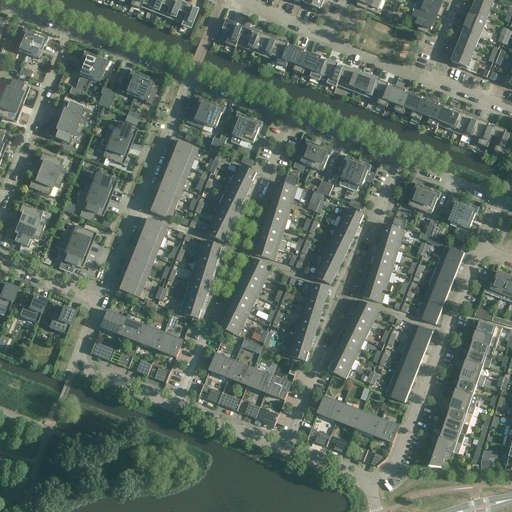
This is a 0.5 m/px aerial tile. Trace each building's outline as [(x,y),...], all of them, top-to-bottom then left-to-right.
[(124,0),(123,1),(131,4),(129,8),(139,12),(140,8),(143,0),(124,0)] [(157,15),(163,0),(143,0),(140,8),(157,15)] [(174,21),(182,2),(175,0),(163,0),(157,15),(174,21)] [(320,10),(324,0),(306,0),(304,4),(306,5),(306,7),(312,9),(313,8),(320,10)] [(381,0),(357,0),(357,1),(358,2),(357,6),(367,9),(367,10),(369,6),(378,10),(381,0)] [(441,7),(443,2),(437,0),(419,0),(418,3),(443,13),(444,9),(445,9),(441,7)] [(476,0),(476,2),(492,8),(494,0),(476,0)] [(193,7),(182,2),(174,21),(181,24),(180,27),(190,31),(198,12),(192,9),(193,7)] [(492,8),(476,2),(472,12),(488,18),(492,8)] [(414,13),(435,21),(437,16),(441,17),(442,17),(441,17),(443,13),(418,3),(414,13)] [(389,10),(386,18),(391,20),(394,13),(389,10)] [(469,16),(467,22),(484,29),(488,18),(472,12),(471,16),(469,15),(469,16)] [(396,13),(394,20),(399,23),(402,15),(396,13)] [(431,31),(435,21),(414,13),(410,22),(419,26),(418,30),(419,30),(428,34),(430,30),(431,31)] [(236,46),(243,30),(237,28),(238,25),(227,20),(219,39),(228,43),(227,46),(235,49),(236,46)] [(484,29),(467,22),(464,28),(465,29),(464,32),(480,39),(484,29)] [(244,27),(243,30),(236,46),(253,53),(260,34),(244,27)] [(15,50),(27,55),(35,34),(31,32),(31,31),(23,28),(20,34),(22,35),(15,50)] [(480,39),(464,32),(460,42),(476,49),(480,39)] [(35,34),(27,55),(38,59),(45,44),(46,45),(49,38),(40,34),(40,36),(35,34)] [(277,40),(260,34),(253,53),(270,59),(277,40)] [(285,69),(287,66),(293,50),(288,48),(289,45),(277,40),(270,59),(278,63),(277,66),(285,69)] [(476,49),(460,42),(456,52),(472,59),(476,49)] [(294,47),(293,50),(287,66),(295,70),(294,72),(302,76),(303,73),(310,56),(304,54),(306,52),(294,47)] [(76,75),(88,79),(96,58),(92,57),(92,55),(84,52),(81,59),(83,59),(76,75)] [(472,59),(456,52),(452,63),(459,66),(458,67),(465,70),(466,68),(468,69),(472,59)] [(311,54),(310,56),(303,73),(312,76),(311,79),(319,82),(320,79),(328,60),(327,60),(326,63),(321,61),(322,58),(311,54)] [(96,58),(88,79),(99,84),(105,68),(107,69),(110,62),(101,59),(101,60),(96,58)] [(337,86),(345,67),(344,67),(343,70),(338,68),(339,65),(328,60),(320,79),(329,83),(328,86),(336,89),(337,86)] [(354,93),(361,74),(345,67),(337,86),(354,93)] [(33,73),(22,68),(19,74),(31,79),(33,73)] [(134,98),(143,77),(138,75),(139,74),(130,70),(128,77),(129,78),(128,79),(123,77),(117,91),(134,98)] [(485,70),(482,77),(487,79),(490,72),(485,70)] [(492,73),(489,80),(495,82),(498,75),(492,73)] [(371,99),(378,80),(361,74),(354,93),(371,99)] [(143,77),(134,98),(146,102),(152,87),(153,87),(156,80),(148,77),(147,79),(143,77)] [(0,87),(0,96),(23,106),(30,88),(9,80),(5,89),(0,87)] [(387,106),(395,87),(394,90),(388,88),(389,85),(378,80),(371,99),(379,103),(378,106),(386,109),(387,106)] [(403,116),(404,113),(412,94),(411,94),(410,96),(405,94),(406,91),(395,87),(387,106),(396,110),(395,112),(403,116)] [(70,88),(68,94),(79,98),(82,92),(70,88)] [(104,108),(108,96),(110,91),(103,88),(100,94),(102,95),(98,105),(104,108)] [(421,120),(429,100),(428,100),(427,103),(422,101),(423,98),(412,94),(404,113),(413,116),(412,119),(420,122),(421,120)] [(23,106),(0,96),(0,116),(16,123),(23,106)] [(108,96),(104,108),(109,110),(114,99),(108,96)] [(200,98),(198,105),(196,104),(190,122),(204,127),(213,105),(208,103),(209,101),(200,98)] [(438,126),(445,107),(444,110),(439,107),(440,105),(429,100),(421,120),(430,123),(428,126),(437,129),(438,126)] [(56,119),(83,129),(86,121),(80,119),(84,109),(63,101),(56,119)] [(213,105),(205,125),(216,130),(222,114),(224,115),(226,108),(218,105),(217,106),(213,105)] [(455,133),(462,114),(445,107),(438,126),(455,133)] [(127,117),(138,121),(140,116),(129,111),(127,117)] [(240,146),(242,140),(250,119),(246,118),(246,116),(238,113),(235,120),(237,120),(231,136),(233,137),(231,142),(240,146)] [(471,140),(479,120),(462,114),(455,133),(471,140)] [(138,121),(127,117),(125,121),(136,125),(138,121)] [(80,137),(83,129),(56,119),(49,136),(70,145),(74,135),(80,137)] [(250,119),(242,140),(253,145),(260,129),(261,130),(264,123),(255,120),(255,121),(250,119)] [(488,146),(496,127),(495,127),(494,130),(489,128),(490,125),(479,120),(471,140),(480,143),(479,146),(487,149),(489,146),(488,146)] [(107,130),(104,138),(131,148),(138,130),(117,122),(113,132),(107,130)] [(507,131),(496,127),(488,146),(489,146),(497,150),(496,153),(504,156),(511,136),(506,134),(507,131)] [(0,156),(2,157),(9,140),(3,137),(4,134),(0,132),(0,156)] [(185,140),(197,144),(199,139),(188,134),(185,140)] [(220,141),(215,152),(221,154),(226,143),(227,139),(221,136),(220,141)] [(131,148),(104,138),(101,145),(107,148),(103,158),(124,166),(131,148)] [(210,150),(215,152),(220,141),(214,138),(210,150)] [(180,141),(176,152),(195,159),(199,149),(180,141)] [(307,166),(312,168),(320,147),(316,145),(316,144),(308,141),(305,147),(304,147),(303,148),(302,148),(294,168),(304,172),(307,166)] [(320,147),(312,168),(323,172),(329,157),(331,158),(333,151),(325,147),(324,149),(320,147)] [(195,159),(176,152),(172,162),(191,169),(195,159)] [(36,170),(62,181),(65,173),(59,171),(63,161),(43,153),(36,170)] [(339,186),(348,189),(359,162),(354,161),(355,159),(346,156),(344,163),(345,163),(339,179),(341,180),(339,186)] [(242,163),(252,168),(255,162),(244,157),(242,163)] [(168,172),(187,180),(191,169),(172,162),(168,172)] [(359,162),(348,189),(356,193),(359,187),(362,188),(365,180),(370,182),(373,174),(370,172),(372,166),(364,163),(363,164),(359,162)] [(235,175),(252,184),(257,174),(239,165),(235,175)] [(59,189),(62,181),(36,170),(29,188),(49,196),(53,186),(59,189)] [(183,190),(187,180),(168,172),(164,182),(183,190)] [(86,182),(83,189),(110,200),(117,182),(96,174),(92,184),(86,182)] [(235,175),(230,185),(247,194),(252,184),(235,175)] [(287,175),(285,181),(297,185),(299,179),(287,175)] [(318,192),(323,195),(328,183),(322,181),(318,192)] [(160,192),(179,200),(183,190),(164,182),(160,192)] [(276,193),(294,199),(298,188),(279,183),(276,193)] [(328,183),(323,195),(329,197),(334,186),(328,183)] [(409,206),(420,211),(428,190),(424,188),(425,187),(416,184),(413,190),(415,191),(409,206)] [(247,194),(230,185),(225,195),(243,203),(247,194)] [(110,200),(83,189),(80,197),(86,199),(79,217),(92,223),(95,215),(103,218),(110,200)] [(428,190),(420,211),(432,215),(438,200),(439,201),(442,194),(433,190),(433,192),(428,190)] [(314,191),(312,198),(316,200),(321,201),(323,195),(318,192),(314,191)] [(175,210),(179,200),(160,192),(156,202),(175,210)] [(294,199),(276,193),(272,204),(291,209),(294,199)] [(243,203),(225,195),(220,205),(238,213),(243,203)] [(446,221),(458,226),(466,205),(462,203),(462,202),(454,199),(451,205),(453,206),(446,221)] [(349,206),(360,211),(363,205),(352,200),(349,206)] [(58,202),(56,208),(62,210),(64,204),(58,202)] [(175,210),(156,202),(152,212),(151,212),(171,220),(175,210)] [(291,209),(272,204),(269,214),(288,220),(291,209)] [(15,222),(42,233),(45,225),(39,223),(43,213),(22,205),(15,222)] [(238,213),(220,205),(216,214),(233,223),(238,213)] [(466,205),(458,226),(469,230),(476,215),(477,216),(480,209),(471,205),(471,207),(466,205)] [(342,218),(359,227),(364,216),(347,208),(342,218)] [(233,223),(216,214),(211,224),(228,233),(233,223)] [(266,224),(284,230),(288,220),(269,214),(266,224)] [(337,228),(355,236),(359,227),(342,218),(337,228)] [(395,218),(393,224),(405,228),(407,222),(395,218)] [(145,230),(164,237),(168,227),(148,219),(148,220),(145,230)] [(429,237),(432,238),(436,226),(438,222),(432,220),(430,224),(426,235),(429,237)] [(39,241),(42,233),(15,222),(8,240),(29,248),(33,238),(39,241)] [(223,243),(228,233),(211,224),(206,234),(223,243)] [(284,230),(266,224),(263,235),(281,241),(284,230)] [(386,225),(383,236),(401,242),(405,231),(386,225)] [(66,233),(63,241),(90,252),(97,234),(76,226),(72,236),(66,233)] [(436,226),(432,238),(437,240),(441,229),(436,226)] [(337,228),(332,237),(350,246),(355,236),(337,228)] [(160,247),(164,237),(145,230),(141,240),(160,247)] [(281,241),(263,235),(259,245),(278,251),(281,241)] [(398,252),(401,242),(383,236),(380,246),(398,252)] [(350,246),(332,237),(327,247),(345,256),(350,246)] [(429,237),(427,243),(438,247),(440,241),(437,240),(432,238),(429,237)] [(141,240),(137,250),(156,258),(160,247),(141,240)] [(451,245),(462,250),(464,244),(453,240),(451,245)] [(60,249),(66,251),(62,261),(57,259),(54,267),(70,274),(73,266),(83,269),(90,252),(63,241),(60,249)] [(200,252),(219,257),(222,247),(203,241),(200,252)] [(275,262),(278,251),(259,245),(256,256),(275,262)] [(376,257),(395,262),(398,252),(380,246),(376,257)] [(345,256),(327,247),(323,257),(340,266),(345,256)] [(441,257),(461,265),(465,254),(445,247),(441,257)] [(156,258),(137,250),(133,260),(152,268),(156,258)] [(219,257),(200,252),(197,262),(215,268),(219,257)] [(340,266),(323,257),(318,267),(336,275),(340,266)] [(392,273),(395,262),(376,257),(373,267),(392,273)] [(461,265),(441,257),(437,267),(457,275),(461,265)] [(152,268),(133,260),(129,270),(148,278),(152,268)] [(250,270),(267,278),(272,268),(255,260),(250,270)] [(215,268),(197,262),(193,272),(212,278),(215,268)] [(331,285),(336,275),(318,267),(313,277),(331,285)] [(392,273),(373,267),(370,277),(389,283),(392,273)] [(457,275),(437,267),(433,277),(453,285),(457,275)] [(148,278),(129,270),(125,280),(144,288),(148,278)] [(267,278),(250,270),(245,279),(262,288),(267,278)] [(212,278),(193,272),(190,283),(209,288),(212,278)] [(489,294),(501,299),(509,278),(508,278),(499,273),(498,273),(489,294)] [(389,283),(370,277),(367,288),(385,293),(389,283)] [(453,285),(433,277),(429,287),(449,295),(453,285)] [(511,303),(511,300),(511,279),(509,278),(501,299),(511,303)] [(262,288),(245,279),(240,289),(258,298),(262,288)] [(140,298),(144,288),(125,280),(121,291),(140,298)] [(0,283),(0,308),(8,312),(8,313),(9,313),(17,291),(6,287),(6,286),(0,283)] [(190,283),(187,293),(206,299),(209,288),(190,283)] [(307,294),(326,300),(329,289),(310,283),(307,294)] [(449,295),(429,287),(425,297),(445,305),(449,295)] [(385,293),(367,288),(363,298),(382,304),(385,293)] [(258,298),(240,289),(235,299),(253,308),(258,298)] [(28,295),(28,294),(23,292),(18,307),(23,309),(20,317),(37,323),(37,324),(38,324),(46,303),(35,299),(35,298),(28,295)] [(206,299),(187,293),(184,303),(202,309),(206,299)] [(326,300),(307,294),(304,304),(323,310),(326,300)] [(445,305),(425,297),(421,308),(441,315),(445,305)] [(235,299),(231,309),(248,317),(253,308),(235,299)] [(357,312),(374,321),(379,311),(362,302),(357,312)] [(199,320),(202,309),(184,303),(180,314),(199,320)] [(57,306),(52,304),(47,319),(52,321),(49,328),(66,335),(66,336),(67,336),(75,315),(64,310),(64,309),(57,306)] [(323,310),(304,304),(301,315),(319,321),(323,310)] [(436,326),(441,315),(421,308),(417,318),(436,326)] [(248,317),(231,309),(226,318),(243,327),(248,317)] [(102,328),(121,336),(127,319),(108,312),(102,328)] [(374,321),(357,312),(352,322),(370,331),(374,321)] [(319,321),(301,315),(297,325),(316,331),(319,321)] [(238,337),(243,327),(226,318),(221,328),(238,337)] [(146,326),(127,319),(121,336),(139,343),(146,326)] [(476,331),(493,337),(497,338),(501,328),(479,321),(476,331)] [(347,332),(365,340),(370,331),(352,322),(347,332)] [(294,336),(313,341),(316,331),(297,325),(294,336)] [(410,335),(430,343),(434,333),(414,325),(410,335)] [(158,351),(165,334),(146,326),(139,343),(158,351)] [(490,347),(493,337),(476,331),(473,341),(490,347)] [(360,350),(365,340),(347,332),(343,341),(360,350)] [(165,334),(158,351),(177,358),(184,341),(165,334)] [(430,343),(410,335),(406,345),(426,353),(430,343)] [(1,336),(0,339),(0,351),(3,353),(9,339),(1,336)] [(313,341),(294,336),(291,346),(310,352),(313,341)] [(360,350),(343,341),(338,351),(355,360),(360,350)] [(490,347),(473,341),(469,350),(487,356),(490,347)] [(254,345),(251,351),(259,354),(262,348),(254,345)] [(426,353),(406,345),(402,355),(422,363),(426,353)] [(104,346),(99,357),(110,361),(110,362),(111,362),(115,350),(104,346)] [(306,362),(310,352),(291,346),(288,357),(306,362)] [(483,366),(487,356),(469,350),(466,360),(483,366)] [(338,351),(333,361),(351,370),(355,360),(338,351)] [(129,369),(134,358),(133,357),(133,358),(122,353),(118,364),(129,369)] [(229,379),(235,362),(217,354),(210,371),(229,379)] [(422,363),(402,355),(398,365),(418,373),(422,363)] [(463,370),(480,376),(483,366),(466,360),(463,370)] [(147,376),(148,377),(152,365),(141,361),(137,372),(147,376)] [(346,380),(351,370),(333,361),(328,371),(346,380)] [(235,362),(229,379),(248,386),(254,369),(235,362)] [(418,373),(398,365),(394,376),(414,383),(418,373)] [(166,384),(167,384),(171,373),(171,372),(171,373),(159,368),(155,379),(166,383),(166,384)] [(266,394),(273,377),(254,369),(248,386),(266,394)] [(484,377),(480,376),(463,370),(459,380),(477,385),(481,387),(484,377)] [(414,383),(394,376),(390,386),(410,393),(414,383)] [(292,384),(273,377),(266,394),(285,401),(292,384)] [(456,389),(474,395),(477,385),(459,380),(456,389)] [(405,404),(410,393),(390,386),(386,396),(405,404)] [(364,388),(361,399),(366,401),(370,390),(364,388)] [(218,405),(219,405),(224,393),(223,393),(212,389),(208,400),(218,404),(218,405)] [(453,399),(473,406),(477,396),(474,395),(456,389),(453,399)] [(237,412),(238,412),(242,401),(241,400),(241,401),(230,396),(226,407),(237,412)] [(337,422),(344,405),(325,397),(318,414),(337,422)] [(473,406),(453,399),(449,409),(471,416),(475,407),(473,406)] [(256,419),(261,408),(260,408),(249,404),(245,415),(256,419)] [(344,405),(337,422),(356,429),(362,412),(344,405)] [(449,409),(446,418),(468,426),(471,416),(449,409)] [(274,427),(275,427),(279,416),(279,415),(279,416),(268,411),(263,422),(274,426),(274,427)] [(381,420),(362,412),(356,429),(375,436),(381,420)] [(446,418),(443,428),(465,435),(468,426),(446,418)] [(400,427),(381,420),(375,436),(393,444),(400,427)] [(465,436),(465,435),(443,428),(440,438),(460,445),(464,435),(465,436)] [(327,447),(327,448),(332,436),(331,436),(320,432),(316,443),(327,447)] [(457,455),(460,445),(440,438),(436,447),(454,454),(457,455)] [(345,455),(346,455),(350,443),(349,443),(339,439),(334,450),(345,454),(345,455)] [(364,462),(369,451),(368,451),(357,447),(353,458),(364,462)] [(452,460),(454,454),(436,447),(430,467),(429,467),(429,468),(441,469),(442,468),(441,468),(444,460),(451,460),(452,460)] [(377,467),(378,468),(387,460),(388,458),(387,458),(376,454),(371,465),(377,467)]
